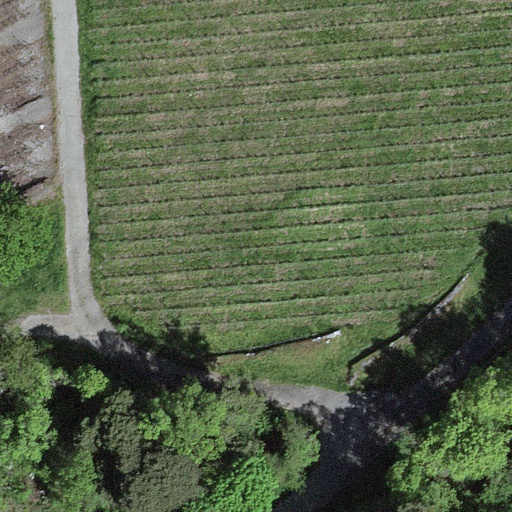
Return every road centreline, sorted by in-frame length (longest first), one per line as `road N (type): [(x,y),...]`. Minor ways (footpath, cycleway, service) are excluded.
road 1 (track): [(58,0),(75,328)]
road 2 (track): [(75,328),(174,359),(253,367),(294,383),(366,435)]
road 3 (unclassified): [(286,511),(511,306)]
